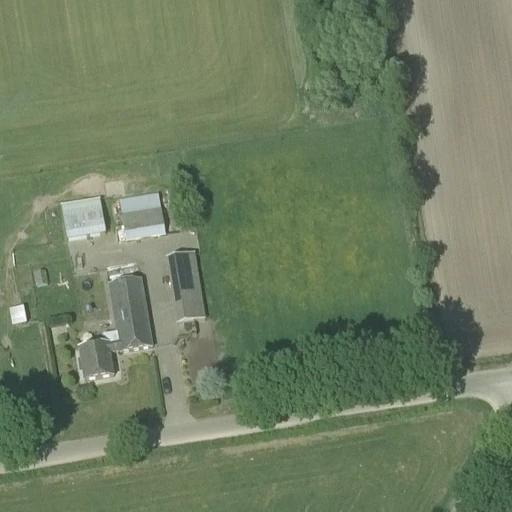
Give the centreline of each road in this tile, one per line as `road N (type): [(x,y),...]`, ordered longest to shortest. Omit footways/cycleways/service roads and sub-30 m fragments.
road 1 (unclassified): [(0,460),(170,450),(507,387)]
road 2 (unclassified): [(456,511),(491,445),(507,387)]
